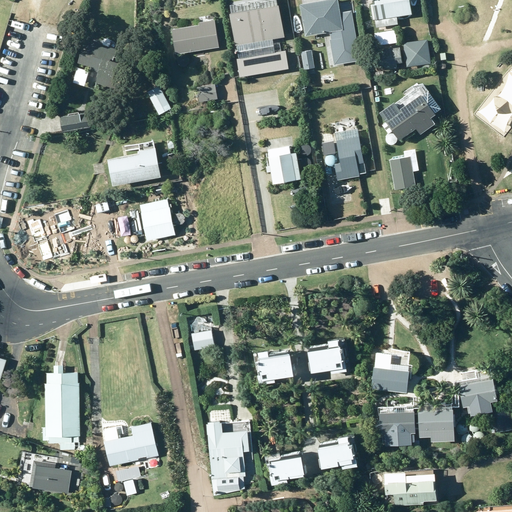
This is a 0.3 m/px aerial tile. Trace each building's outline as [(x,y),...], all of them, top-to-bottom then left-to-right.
[(334,66),(362,61),(353,12),(343,13),(340,0),(331,0),(302,6),(308,36),(327,32),(334,66)] [(398,18),(414,16),(412,0),(374,0),(376,5),(372,5),(375,21),(377,21),(378,28),(399,25),(398,18)] [(236,46),(285,37),(279,6),(231,15),(236,46)] [(201,26),(174,31),(178,55),(221,48),(216,21),(201,24),(201,26)] [(394,29),(375,32),(377,45),(396,43),(394,29)] [(409,68),(433,64),(429,40),(405,44),(406,50),(404,50),(406,61),(408,61),(409,68)] [(100,79),(123,85),(128,66),(114,62),(117,51),(99,46),(96,58),(82,54),(79,64),(103,70),(100,79)] [(241,77),(289,67),(285,50),(237,60),(241,77)] [(402,50),(377,53),(379,67),(383,67),(383,62),(396,60),(397,65),(404,64),(402,50)] [(303,53),(305,65),(315,63),(312,51),(303,53)] [(318,77),(319,84),(335,82),(334,74),(318,77)] [(216,85),(198,88),(200,102),(218,99),(216,85)] [(148,92),(160,115),(172,109),(161,86),(148,92)] [(401,142),(439,116),(437,114),(443,110),(435,99),(429,104),(424,96),(383,125),(389,134),(393,131),(401,142)] [(64,133),(91,127),(89,114),(81,115),(80,113),(69,115),(69,116),(61,118),(64,133)] [(359,137),(358,130),(355,122),(350,122),(351,127),(343,128),(344,139),(338,140),(343,164),(336,166),(339,181),(361,177),(359,165),(365,164),(361,137),(359,137)] [(258,136),(260,148),(268,147),(266,134),(258,136)] [(283,147),(287,146),(289,144),(289,141),(286,138),(282,139),(280,141),(281,145),(283,147)] [(304,181),(299,154),(293,155),(292,147),(270,151),(271,159),(270,159),(271,167),(268,167),(270,174),(273,173),(275,186),(304,181)] [(158,150),(141,153),(141,155),(110,161),(115,187),(163,178),(158,150)] [(396,190),(415,187),(411,156),(391,159),(396,190)] [(142,205),(148,241),(163,238),(163,241),(170,240),(169,236),(176,235),(171,209),(170,209),(168,200),(142,205)] [(105,218),(107,237),(116,236),(114,217),(105,218)] [(368,310),(375,319),(382,314),(375,305),(368,310)] [(184,311),(187,319),(194,316),(191,309),(184,311)] [(196,351),(216,347),(212,330),(193,334),(196,351)] [(346,348),(312,354),(316,376),(335,372),(335,376),(351,373),(346,348)] [(267,383),(298,379),(295,357),(263,362),(267,383)] [(0,358),(0,385),(8,361),(0,358)] [(49,374),(48,429),(44,429),(44,441),(50,441),(50,444),(62,444),(62,450),(76,450),(76,443),(80,443),(80,437),(81,437),(82,385),(79,385),(80,375),(64,374),(64,367),(56,367),(55,375),(49,374)] [(375,391),(408,394),(410,372),(409,372),(409,370),(378,367),(378,369),(377,369),(375,391)] [(466,409),(500,402),(497,381),(462,387),(466,409)] [(210,426),(213,479),(247,477),(246,454),(252,453),(250,433),(225,435),(225,424),(232,423),(231,408),(210,409),(211,426),(210,426)] [(422,435),(457,434),(457,412),(454,412),(454,409),(422,410),(422,413),(421,413),(422,435)] [(383,436),(418,435),(417,413),(383,414),(383,436)] [(105,429),(111,467),(141,462),(140,459),(148,458),(148,459),(159,457),(155,431),(133,435),(134,437),(124,439),(122,426),(105,429)] [(326,471),(356,466),(356,464),(360,464),(356,439),(341,442),(341,440),(322,444),(326,471)] [(274,464),(277,484),(308,479),(307,477),(309,477),(306,459),(304,459),(302,452),(284,455),(285,462),(274,464)] [(158,467),(161,464),(160,460),(156,458),(152,461),(151,465),(154,468),(158,467)] [(36,461),(31,488),(68,495),(72,473),(57,470),(57,466),(36,461)] [(139,467),(118,472),(120,481),(141,476),(139,467)] [(408,475),(385,476),(386,496),(396,496),(396,506),(425,505),(425,503),(426,503),(426,502),(440,502),(439,487),(438,487),(437,476),(408,478),(408,475)]
